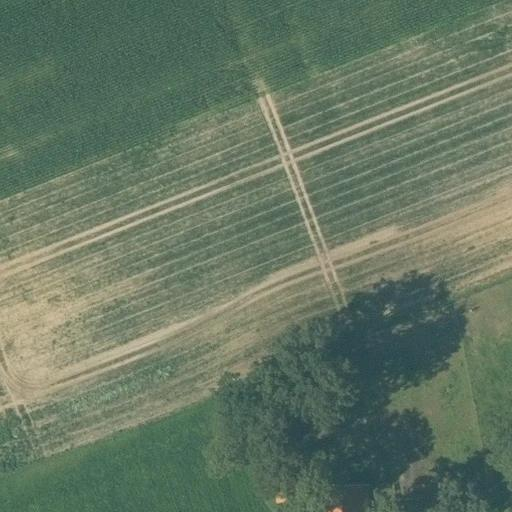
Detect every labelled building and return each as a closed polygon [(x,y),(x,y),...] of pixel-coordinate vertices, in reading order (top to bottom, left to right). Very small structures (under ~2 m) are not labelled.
[(498,384),(465,339),(435,362),(452,385),(469,406),(498,384)] [(435,362),(423,371),(435,386),(438,383),(441,387),(448,388),(452,385),(435,362)] [(423,371),(395,393),(406,408),(435,386),(423,371)] [(318,373),(273,410),(289,429),(334,393),(318,373)] [(289,466),(269,471),(278,502),(297,497),(289,466)] [(365,511),(366,484),(319,482),(318,511),(365,511)] [(296,511),(315,511),(315,502),(296,502),(296,511)]
